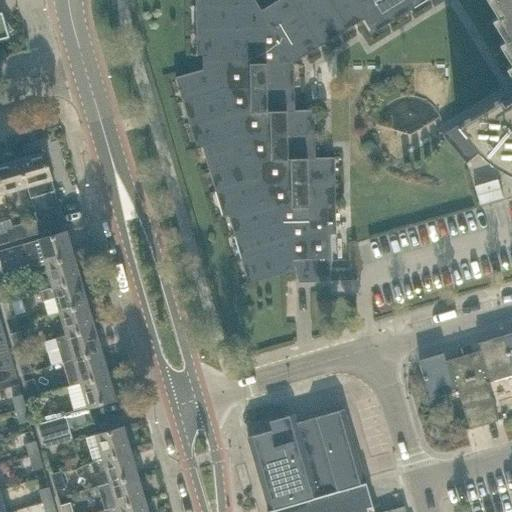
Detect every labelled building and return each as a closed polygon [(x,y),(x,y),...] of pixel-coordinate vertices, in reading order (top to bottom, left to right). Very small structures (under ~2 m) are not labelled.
[(203,69),(176,77),(177,78),(182,77),(189,99),(189,100),(195,122),(196,123),(202,145),(196,147),(197,148),(202,147),(208,145),(214,167),(215,168),(221,190),(222,190),(228,212),(223,214),(223,215),(228,214),(234,212),(241,234),(241,235),(247,257),(248,258),(254,280),(248,282),(249,283),(253,282),(296,269),(310,268),(310,281),(312,281),(312,276),(312,275),(330,275),(330,268),(332,268),(331,256),(331,239),(331,233),(336,233),(336,231),(336,206),(336,205),(332,205),(329,205),(329,202),(329,201),(329,182),(329,181),(329,159),(334,158),(334,157),(321,157),(315,157),(309,157),(309,134),(308,111),(314,111),(314,110),(300,110),(295,110),(288,110),(288,87),(287,64),(294,64),(293,62),(290,57),(300,51),(300,50),(320,38),(321,38),(340,26),(341,26),(361,14),(364,19),(367,25),(372,32),(373,32),(370,27),(390,15),(391,14),(411,2),(414,0),(496,0),(505,13),(499,16),(511,37),(505,40),(511,50),(511,64),(511,96),(503,102),(501,98),(461,122),(462,124),(460,125),(459,124),(458,125),(456,126),(456,125),(455,126),(454,126),(454,127),(448,131),(447,130),(446,131),(446,132),(444,133),(444,132),(443,133),(446,138),(466,163),(467,162),(468,161),(469,160),(478,153),(478,152),(480,151),(480,152),(483,155),(483,154),(484,154),(483,153),(482,153),(482,151),(485,148),(486,148),(488,146),(488,147),(490,148),(495,153),(496,154),(499,156),(497,159),(504,164),(511,169),(511,0),(278,0),(262,10),(255,0),(201,0),(202,5),(196,5),(196,6),(202,5),(202,28),(197,28),(197,29),(202,29),(203,52),(197,53),(197,54),(203,54),(203,69)] [(0,38),(10,36),(8,31),(12,29),(4,15),(2,11),(0,11),(0,38)] [(31,198),(55,191),(44,151),(19,158),(28,187),(31,198)] [(0,180),(4,194),(28,187),(19,158),(6,162),(5,159),(0,160),(0,180)] [(41,232),(65,225),(61,213),(37,220),(41,232)] [(41,232),(37,220),(24,224),(28,236),(41,232)] [(13,225),(17,239),(28,236),(24,224),(24,222),(13,225)] [(10,241),(17,239),(13,225),(6,227),(7,231),(10,241)] [(0,233),(0,244),(10,241),(7,231),(0,233)] [(46,263),(74,255),(67,231),(39,239),(46,263)] [(53,287),(81,279),(74,255),(46,263),(53,287)] [(60,311),(88,303),(81,279),(53,287),(40,291),(43,301),(56,297),(60,311)] [(0,295),(2,302),(12,299),(7,283),(0,285),(0,295)] [(12,299),(16,316),(27,313),(22,296),(12,299)] [(12,299),(2,302),(7,318),(16,316),(12,299)] [(67,335),(95,327),(88,303),(60,311),(67,335)] [(74,358),(102,350),(95,327),(67,335),(74,358)] [(16,350),(26,347),(21,331),(11,333),(16,350)] [(511,332),(503,336),(511,365),(511,332)] [(487,382),(511,374),(511,365),(503,336),(478,343),(478,344),(480,343),(481,350),(464,355),(484,424),(498,420),(487,382)] [(0,357),(11,354),(8,343),(0,345),(0,357)] [(26,347),(16,350),(21,366),(30,363),(26,347)] [(81,382),(109,374),(102,350),(74,358),(81,382)] [(443,354),(445,354),(445,353),(419,360),(431,402),(432,402),(431,398),(459,390),(470,428),(484,424),(464,355),(445,361),(443,354)] [(0,369),(14,366),(11,354),(0,357),(0,369)] [(0,382),(17,377),(17,376),(14,366),(0,369),(0,382)] [(88,407),(116,398),(109,374),(81,382),(88,407)] [(30,398),(38,395),(40,395),(35,378),(25,381),(30,398)] [(21,423),(30,420),(23,394),(13,397),(21,423)] [(296,423),(316,492),(364,478),(344,409),(296,423)] [(41,435),(70,427),(66,415),(37,424),(41,435)] [(268,506),(316,492),(296,423),(248,437),(268,506)] [(103,459),(131,450),(124,426),(87,437),(94,461),(103,458),(103,459)] [(44,447),(73,439),(70,427),(41,435),(44,447)] [(30,456),(40,453),(36,440),(27,443),(30,456)] [(110,482),(138,474),(131,450),(103,459),(92,462),(95,472),(106,469),(110,482)] [(40,453),(30,456),(34,469),(43,466),(40,453)] [(57,490),(66,487),(62,470),(52,473),(57,490)] [(106,509),(117,506),(145,498),(138,474),(110,482),(99,486),(106,509)] [(374,511),(364,478),(316,492),(268,506),(270,511),(374,511)] [(44,502),(53,499),(49,487),(40,489),(44,502)] [(118,511),(149,511),(145,498),(117,506),(118,511)] [(53,499),(44,502),(46,511),(56,511),(57,511),(53,499)] [(62,511),(73,511),(71,502),(61,505),(62,511)]
